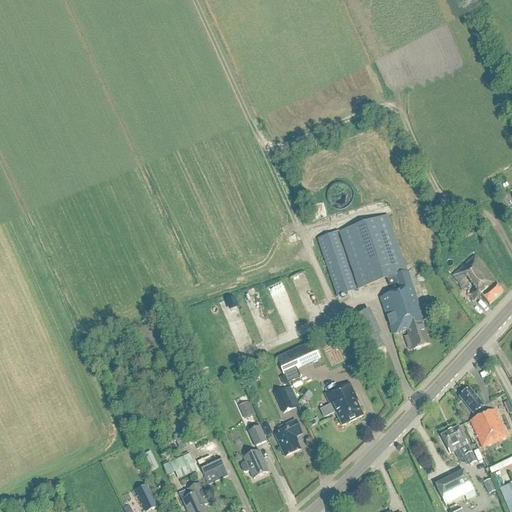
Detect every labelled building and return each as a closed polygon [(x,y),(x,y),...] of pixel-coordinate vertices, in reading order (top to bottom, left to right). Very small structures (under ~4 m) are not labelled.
[(338,212),(340,212),(342,212),(345,211),(347,210),(349,209),(351,207),(352,204),(353,202),(353,199),(353,197),(353,194),(352,192),(351,191),(349,189),(347,187),(345,186),(343,186),(340,185),(337,186),(335,186),(332,188),(331,189),(329,191),(328,193),(327,195),(327,197),(327,200),(327,202),(328,205),(330,207),(331,209),(334,210),(336,211),(338,212)] [(339,234),(358,291),(387,281),(389,288),(398,285),(400,293),(381,300),(393,337),(407,332),(414,351),(430,345),(407,275),(388,217),(339,234)] [(337,234),(330,237),(317,241),(337,299),(356,292),(337,234)] [(497,284),(475,257),(452,277),(473,304),(480,297),(489,307),(503,294),(495,286),(497,284)] [(430,302),(426,286),(419,288),(424,304),(430,302)] [(265,288),(252,294),(260,312),(273,306),(265,288)] [(252,332),(237,297),(227,301),(243,336),(252,332)] [(361,313),(376,349),(388,343),(374,308),(361,313)] [(218,310),(205,316),(210,329),(224,324),(218,310)] [(233,318),(228,320),(236,333),(240,331),(233,318)] [(312,344),(277,360),(284,375),(319,359),(312,344)] [(250,380),(252,384),(261,380),(259,376),(250,380)] [(336,416),(337,415),(343,428),(365,417),(358,404),(360,403),(351,384),(326,396),(336,416)] [(304,390),(300,395),(308,402),(312,397),(304,390)] [(274,396),(283,415),(293,411),(284,391),(274,396)] [(483,408),(469,391),(460,399),(473,416),(483,408)] [(256,417),(250,404),(239,409),(245,422),(256,417)] [(470,423),(482,450),(507,439),(495,412),(470,423)] [(307,424),(310,430),(319,425),(317,419),(307,424)] [(295,439),(301,436),(295,422),(284,427),(287,432),(275,438),(285,459),(300,452),(295,439)] [(255,448),(266,443),(260,429),(248,434),(255,448)] [(468,447),(458,429),(441,438),(450,456),(454,454),(460,466),(464,467),(468,465),(470,469),(477,465),(468,447)] [(173,438),(179,452),(186,449),(180,435),(173,438)] [(244,460),(246,465),(242,467),(241,469),(243,475),(246,476),(250,474),(253,481),(268,474),(262,462),(263,461),(259,453),(244,460)] [(188,456),(163,467),(167,477),(175,474),(179,482),(196,474),(188,456)] [(494,470),(511,463),(511,456),(492,464),(494,470)] [(204,460),(198,463),(200,468),(204,477),(223,468),(219,459),(219,458),(206,464),(204,461),(204,460)] [(435,487),(445,507),(474,493),(464,473),(435,487)] [(496,494),(490,482),(483,485),(489,497),(496,494)] [(511,509),(511,482),(502,487),(511,509)] [(200,486),(188,492),(179,496),(182,502),(186,511),(205,511),(204,508),(209,506),(200,486)] [(146,488),(135,493),(134,494),(143,511),(151,511),(156,510),(146,488)] [(127,507),(130,511),(138,511),(132,503),(127,507)]
